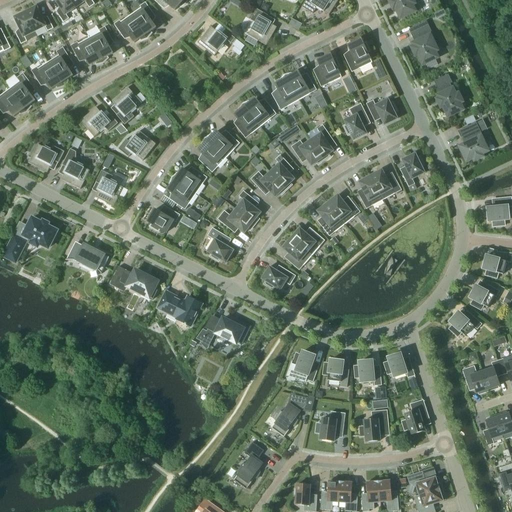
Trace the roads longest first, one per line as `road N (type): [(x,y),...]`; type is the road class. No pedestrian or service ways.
road 1 (residential): [(120,230),(170,151),(237,85),(366,13)]
road 2 (residential): [(0,154),(69,101),(150,56),(208,0)]
road 3 (residential): [(233,287),(268,233),(314,187),(424,126)]
road 4 (residential): [(256,511),(295,456),(376,460),(446,443)]
road 5 (residential): [(409,321),(370,335),(329,333),(233,287)]
road 6 (residential): [(120,230),(0,169)]
road 7 (residential): [(446,443),(409,321)]
road 8 (residential): [(366,13),(424,126)]
road 9 (residential): [(233,287),(120,230)]
road 10 (residential): [(424,126),(455,189),(462,240)]
